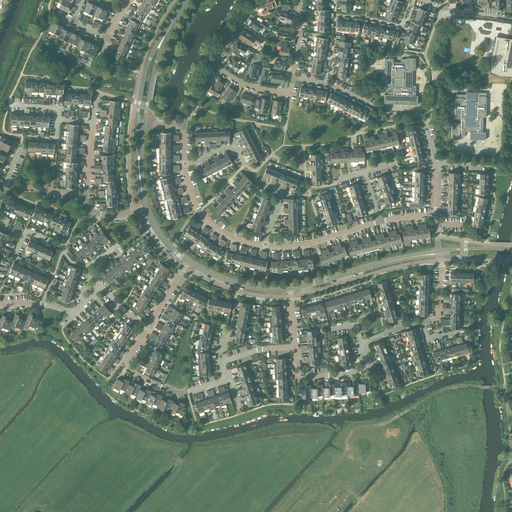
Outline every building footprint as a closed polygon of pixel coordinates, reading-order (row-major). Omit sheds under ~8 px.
[(146,0),(144,0),(142,3),(151,9),(154,5),(146,0)] [(272,10),(272,8),(277,6),(274,0),(267,3),(267,4),(265,5),(266,6),(260,9),(262,13),(260,13),(261,16),(263,15),(269,13),(268,10),(269,9),(269,10),(270,10),(272,10)] [(491,7),(491,1),(490,0),(478,0),(479,1),(484,1),(484,2),(486,2),(486,8),(491,8),(491,7)] [(495,0),(495,1),(491,1),(491,7),(495,7),(495,9),(503,9),(502,0),(495,0)] [(89,13),(93,4),(88,2),(84,11),(89,13)] [(151,9),(142,3),(140,7),(147,12),(148,14),(151,9)] [(388,8),(398,12),(400,7),(390,3),(388,8)] [(70,8),(61,4),(59,8),(68,12),(70,8)] [(94,15),(98,6),(93,4),(89,13),(94,15)] [(98,17),(102,9),(98,6),(94,15),(98,17)] [(289,24),(292,15),(288,13),(288,10),(288,7),(288,6),(280,6),(278,11),(282,13),(280,20),(289,24)] [(147,12),(140,7),(137,11),(145,18),(148,14),(147,12)] [(396,17),(398,12),(388,8),(386,13),(396,17)] [(102,9),(98,17),(104,20),(108,12),(106,12),(107,11),(102,9)] [(145,18),(137,11),(134,16),(130,13),(128,16),(141,23),(142,22),(145,18)] [(396,17),(386,13),(385,18),(395,22),(396,17)] [(426,16),(417,13),(417,14),(415,18),(424,21),(426,16)] [(128,25),(138,29),(140,25),(141,23),(128,16),(127,18),(130,20),(128,25)] [(261,23),(254,18),(249,26),(259,32),(262,27),(266,30),(268,26),(271,28),(272,26),(269,24),(267,23),(268,22),(265,20),(264,21),(263,20),(261,23)] [(422,26),(424,21),(415,18),(413,23),(422,26)] [(55,33),(59,25),(54,22),(53,23),(52,23),(49,31),(55,33)] [(422,26),(413,23),(411,22),(409,27),(420,31),(422,26)] [(55,33),(59,35),(60,36),(63,29),(63,27),(59,25),(55,33)] [(126,29),(135,34),(135,33),(136,34),(138,29),(128,25),(126,29)] [(291,41),(292,33),(289,32),(289,29),(278,27),(277,31),(280,31),(279,39),(291,41)] [(418,35),(420,31),(409,27),(407,31),(418,35)] [(72,33),(68,42),(73,44),(79,29),(77,28),(75,34),(72,33)] [(63,39),(67,31),(63,29),(60,36),(59,35),(58,37),(63,39)] [(77,46),(81,39),(81,37),(79,36),(81,30),(79,29),(73,44),(77,46)] [(127,30),(125,34),(133,38),(135,34),(126,29),(126,30),(127,30)] [(68,42),(72,33),(67,31),(63,39),(68,42)] [(252,37),(249,35),(249,34),(244,31),(239,38),(250,45),(254,40),(260,44),(263,40),(254,33),(252,37)] [(418,35),(407,31),(406,36),(416,40),(418,35)] [(135,39),(133,38),(125,34),(123,39),(133,44),(135,39)] [(416,40),(406,36),(404,42),(414,46),(416,40)] [(494,52),(491,73),(511,76),(511,39),(502,38),(502,40),(495,39),(493,51),(494,52)] [(77,46),(76,47),(81,50),(85,41),(81,39),(77,46)] [(120,44),(130,48),(133,44),(123,39),(120,44)] [(85,41),(81,50),(86,52),(90,43),(85,41)] [(90,43),(86,52),(90,54),(94,45),(90,43)] [(229,53),(233,56),(236,58),(239,60),(241,57),(238,55),(241,52),(244,54),(247,49),(241,45),(241,46),(237,43),(235,46),(234,45),(229,53)] [(289,56),(290,48),(287,47),(287,44),(280,43),(279,46),(282,46),(280,53),(283,54),(283,55),(289,56)] [(118,48),(128,53),(130,48),(120,44),(118,48)] [(94,45),(90,54),(95,56),(99,47),(94,45)] [(126,58),(128,53),(118,48),(116,53),(126,58)] [(126,58),(116,53),(114,58),(124,62),(126,58)] [(243,62),(239,60),(236,58),(233,56),(230,60),(229,59),(225,64),(238,72),(241,67),(243,62)] [(418,105),(418,96),(416,96),(416,86),(412,86),(413,71),(415,71),(416,59),(407,58),(407,60),(401,60),(401,63),(394,63),(394,59),(385,59),(384,87),(391,87),(391,92),(388,92),(388,95),(385,95),(384,104),(418,105)] [(286,70),(288,62),(276,60),(274,68),(286,70)] [(258,77),(260,66),(256,65),(255,66),(251,65),(249,77),(253,78),(254,77),(258,77)] [(284,84),(285,76),(273,74),(271,82),(284,84)] [(220,90),(224,84),(218,80),(214,86),(213,85),(209,91),(209,92),(217,97),(217,96),(220,90)] [(230,102),(234,96),(236,92),(229,87),(223,98),(230,102)] [(332,104),(337,92),(335,91),(333,95),(331,94),(327,102),(332,104)] [(487,93),(466,92),(466,95),(456,94),(456,98),(455,119),(460,119),(460,124),(452,124),(452,139),(460,140),(461,139),(462,139),(463,138),(464,138),(464,137),(465,136),(465,135),(465,132),(470,132),(470,140),(485,140),(486,133),(483,132),(484,117),(486,117),(487,96),(487,93)] [(251,106),(254,97),(243,94),(240,102),(251,106)] [(268,109),(269,100),(261,99),(257,99),(256,99),(255,108),(259,109),(259,112),(267,113),(269,113),(270,109),(268,109)] [(349,102),(347,102),(343,110),(347,111),(351,103),(352,102),(350,100),(349,102)] [(280,114),(282,102),(274,101),(272,113),(280,114)] [(362,109),(359,117),(366,121),(372,109),(368,107),(366,106),(364,110),(362,109)] [(241,137),(248,133),(245,128),(234,134),(236,136),(239,134),(241,137)] [(390,137),(393,147),(399,145),(396,131),(392,132),(393,136),(390,137)] [(240,144),(251,139),(248,133),(241,137),(242,140),(238,142),(240,144)] [(383,134),(386,148),(393,147),(390,137),(388,137),(387,133),(383,134)] [(423,133),(409,137),(406,137),(407,142),(410,142),(419,140),(418,137),(423,136),(423,133)] [(380,150),(386,148),(383,134),(379,135),(380,139),(377,140),(380,150)] [(380,150),(377,140),(375,140),(374,136),(370,137),(373,151),(380,150)] [(0,148),(0,149),(8,153),(11,145),(13,146),(15,143),(1,137),(0,138),(0,140),(3,142),(0,148)] [(373,151),(370,137),(366,138),(367,142),(364,143),(366,153),(373,151)] [(246,147),(253,144),(251,139),(240,144),(241,146),(245,145),(246,147)] [(412,152),(421,149),(420,147),(426,146),(425,143),(411,147),(412,152)] [(245,154),(256,148),(253,144),(246,147),(247,150),(243,152),(245,154)] [(256,148),(245,154),(246,156),(250,154),(251,157),(258,154),(256,148)] [(10,154),(8,153),(0,149),(0,162),(5,165),(3,164),(6,157),(8,158),(10,154)] [(223,158),(227,166),(232,163),(226,152),(224,153),(226,157),(223,158)] [(427,153),(413,157),(414,162),(414,165),(423,163),(422,160),(423,160),(423,157),(428,155),(427,153)] [(258,154),(251,157),(253,160),(249,162),(250,165),(261,159),(258,154)] [(216,157),(222,168),(227,166),(223,158),(220,160),(218,156),(216,157)] [(217,171),(222,168),(216,157),(214,158),(216,162),(213,164),(217,171)] [(217,171),(213,164),(210,165),(208,161),(206,162),(212,174),(217,171)] [(203,169),(206,176),(212,174),(206,162),(203,163),(205,167),(203,169)] [(202,179),(206,176),(203,169),(200,170),(198,166),(196,167),(202,179)] [(269,178),(272,170),(267,168),(262,180),(265,181),(266,177),(269,178)] [(415,177),(429,177),(429,175),(424,175),(424,172),(424,168),(420,168),(420,172),(415,171),(415,177)] [(273,184),(278,173),(272,170),(269,178),(272,179),(271,183),(273,184)] [(242,180),(247,185),(251,181),(242,173),(240,175),(244,178),(242,180)] [(280,182),(283,175),(278,173),(273,184),(275,185),(277,181),(280,182)] [(283,175),(280,182),(283,183),(281,188),(283,189),(288,177),(283,175)] [(379,183),(387,180),(386,175),(377,178),(379,183)] [(288,177),(283,189),(286,189),(287,185),(290,186),(293,179),(288,177)] [(236,179),(234,181),(244,190),(247,185),(242,180),(239,182),(236,179)] [(293,179),(290,186),(293,188),(292,192),(294,193),(299,181),(293,179)] [(377,184),(374,185),(375,187),(379,185),(380,188),(389,185),(391,184),(390,180),(387,180),(379,183),(377,184)] [(244,190),(234,181),(233,183),(236,186),(234,188),(240,194),(244,190)] [(359,190),(361,189),(364,188),(363,185),(358,187),(357,184),(349,187),(350,192),(359,190)] [(380,193),(382,193),(390,190),(389,185),(380,188),(381,191),(376,192),(377,194),(380,193)] [(240,194),(234,188),(232,191),(228,188),(227,190),(236,198),(240,194)] [(226,197),(232,202),(236,198),(227,190),(225,191),(228,194),(226,197)] [(320,201),(329,199),(327,193),(328,193),(327,190),(320,193),(320,195),(319,196),(320,201)] [(221,196),(219,198),(228,207),(232,202),(226,197),(224,199),(221,196)] [(228,207),(219,198),(217,200),(221,203),(218,205),(224,211),(228,207)] [(262,203),(269,206),(270,204),(275,205),(276,203),(264,198),(262,203)] [(10,213),(15,203),(9,200),(5,210),(10,213)] [(15,203),(10,213),(16,215),(21,205),(15,203)] [(259,209),(271,213),(272,211),(268,209),(269,206),(262,203),(259,209)] [(22,218),(23,216),(26,208),(21,205),(16,215),(22,218)] [(224,211),(218,205),(216,208),(213,205),(211,207),(220,215),(224,211)] [(370,207),(356,211),(358,217),(367,214),(366,211),(371,209),(370,207)] [(32,210),(26,208),(23,216),(29,219),(32,210)] [(38,220),(42,210),(36,208),(31,218),(38,220)] [(257,214),(265,217),(266,214),(270,216),(271,213),(259,209),(257,214)] [(457,209),(443,209),(443,211),(447,211),(447,214),(448,214),(448,216),(457,217),(457,209)] [(44,221),(48,213),(42,210),(38,220),(43,223),(44,221)] [(50,223),(53,215),(48,213),(44,221),(50,223)] [(264,220),(265,217),(257,214),(255,219),(267,224),(268,221),(264,220)] [(53,215),(50,223),(56,226),(59,218),(53,215)] [(59,218),(56,226),(55,228),(61,230),(61,228),(65,220),(59,218)] [(337,223),(335,218),(327,221),(328,226),(329,226),(329,227),(337,225),(336,223),(337,223)] [(267,224),(255,219),(253,224),(261,227),(262,224),(266,226),(267,224)] [(68,231),(71,223),(65,220),(61,228),(61,230),(60,232),(64,234),(63,237),(66,239),(70,232),(68,231)] [(196,228),(199,223),(197,221),(193,226),(191,229),(189,228),(183,237),(188,240),(194,231),(196,228)] [(261,227),(253,224),(251,230),(263,235),(264,232),(259,230),(261,227)] [(426,224),(422,225),(424,238),(430,237),(429,228),(427,228),(426,224)] [(413,226),(409,227),(411,240),(417,239),(416,230),(413,230),(413,226)] [(411,240),(409,227),(405,227),(405,231),(403,232),(404,241),(411,240)] [(98,236),(105,245),(107,243),(106,242),(109,240),(103,233),(101,231),(99,232),(101,234),(98,236)] [(192,243),(198,233),(194,231),(188,240),(192,243)] [(392,232),(396,244),(402,242),(400,234),(397,235),(396,231),(392,232)] [(203,236),(204,234),(202,232),(200,235),(198,233),(192,243),(197,245),(198,243),(203,236)] [(387,237),(389,246),(396,244),(392,232),(389,233),(390,236),(387,237)] [(383,234),(380,235),(383,247),(389,246),(387,237),(384,238),(383,234)] [(383,247),(380,235),(376,236),(377,240),(374,240),(376,249),(383,247)] [(94,236),(92,237),(99,247),(102,245),(103,246),(105,245),(98,236),(96,238),(94,236)] [(200,249),(206,240),(206,239),(203,236),(198,243),(201,246),(201,247),(200,249)] [(99,247),(92,237),(90,239),(92,241),(89,243),(95,251),(97,250),(96,249),(99,247)] [(371,237),(367,238),(370,251),(376,249),(374,240),(372,241),(371,237)] [(370,251),(367,238),(363,239),(364,243),(361,244),(363,252),(370,251)] [(219,249),(221,246),(224,241),(221,239),(216,247),(215,246),(210,253),(214,256),(219,249)] [(206,250),(210,243),(206,240),(200,249),(205,252),(206,250)] [(363,252),(361,244),(359,244),(358,240),(354,241),(357,254),(363,252)] [(32,252),(36,244),(34,243),(34,242),(32,241),(31,242),(30,241),(26,249),(32,252)] [(357,254),(354,241),(349,242),(350,246),(348,247),(350,256),(357,254)] [(140,246),(148,256),(149,254),(148,252),(151,250),(145,242),(140,246)] [(90,254),(83,244),(82,243),(80,244),(83,248),(80,250),(86,258),(88,257),(87,256),(90,254)] [(85,243),(83,244),(90,254),(93,252),(94,253),(95,251),(89,243),(87,245),(85,243)] [(210,253),(215,246),(210,243),(206,250),(210,253)] [(37,245),(36,244),(32,252),(38,254),(41,246),(40,246),(40,245),(38,244),(37,245)] [(341,244),(337,245),(342,257),(348,254),(345,246),(342,247),(341,244)] [(342,257),(337,245),(333,247),(334,250),(332,251),(336,260),(342,257)] [(41,246),(38,254),(37,256),(43,259),(44,257),(47,249),(45,248),(46,247),(43,246),(43,247),(41,246)] [(148,256),(140,246),(136,249),(141,257),(144,255),(146,257),(148,256)] [(223,247),(221,246),(219,249),(214,256),(218,258),(221,254),(224,255),(226,250),(224,249),(223,251),(221,250),(223,247)] [(49,250),(47,249),(44,257),(49,260),(53,252),(51,251),(52,250),(49,249),(49,250)] [(86,258),(80,250),(77,252),(76,249),(74,251),(76,253),(75,253),(81,261),(84,258),(85,259),(86,258)] [(131,253),(139,263),(140,261),(139,259),(141,257),(136,249),(131,253)] [(324,250),(329,262),(336,260),(332,251),(330,252),(328,249),(324,250)] [(233,254),(233,251),(230,250),(230,252),(227,251),(228,250),(226,250),(224,255),(226,256),(225,261),(231,262),(233,254)] [(323,265),(329,262),(324,250),(321,252),(322,256),(319,257),(323,265)] [(139,263),(131,253),(127,256),(133,265),(134,264),(133,263),(135,262),(137,264),(139,263)] [(133,265),(127,256),(127,257),(123,261),(130,270),(132,269),(130,267),(133,265)] [(118,264),(124,272),(127,269),(128,272),(130,270),(123,261),(118,264)] [(15,277),(19,267),(17,266),(18,265),(16,264),(15,265),(13,264),(9,274),(15,277)] [(114,268),(121,277),(123,276),(121,274),(124,272),(118,264),(114,268)] [(162,264),(159,269),(167,274),(170,269),(162,264)] [(20,266),(19,267),(15,277),(21,279),(25,269),(24,268),(24,267),(20,266)] [(70,272),(80,276),(81,273),(79,273),(80,269),(72,266),(72,267),(69,266),(68,268),(71,269),(70,272)] [(121,277),(114,268),(109,271),(115,278),(118,276),(119,279),(121,277)] [(25,269),(21,279),(26,282),(31,272),(29,271),(30,270),(27,269),(27,270),(25,269)] [(173,277),(171,276),(169,275),(167,274),(159,269),(156,273),(164,278),(166,276),(171,279),(173,277)] [(33,273),(31,272),(26,282),(32,284),(37,274),(35,274),(36,273),(33,271),(33,273)] [(117,281),(115,278),(109,271),(105,275),(110,282),(111,282),(112,284),(117,281)] [(65,276),(77,281),(78,277),(79,278),(80,276),(70,272),(69,275),(66,274),(65,276)] [(163,281),(164,278),(156,273),(154,278),(166,285),(167,283),(163,281)] [(37,274),(32,284),(38,287),(42,277),(41,276),(41,275),(39,274),(38,275),(37,274)] [(76,284),(77,281),(65,276),(64,279),(67,280),(66,283),(76,286),(77,284),(76,284)] [(42,277),(38,287),(44,290),(48,279),(47,279),(47,278),(45,277),(44,278),(42,277)] [(166,285),(154,278),(151,282),(159,287),(160,284),(165,287),(166,285)] [(379,290),(388,287),(387,284),(390,283),(389,280),(387,281),(378,284),(379,290)] [(155,291),(156,291),(158,292),(161,294),(162,292),(158,289),(159,287),(151,282),(149,286),(148,286),(155,291)] [(75,288),(76,286),(66,283),(65,286),(61,285),(60,287),(62,287),(73,291),(74,288),(75,288)] [(148,286),(149,286),(148,286),(145,290),(153,295),(155,291),(148,286)] [(73,291),(62,287),(60,287),(59,289),(63,290),(62,294),(73,297),(73,295),(72,294),(73,291)] [(186,298),(192,289),(189,287),(189,289),(186,287),(181,295),(179,299),(181,300),(184,296),(186,298)] [(381,295),(392,291),(392,289),(389,290),(388,287),(379,290),(381,295)] [(190,303),(196,292),(193,291),(194,290),(192,289),(186,298),(189,300),(188,302),(190,303)] [(363,290),(366,300),(369,299),(370,302),(372,301),(371,298),(372,298),(369,289),(365,290),(365,289),(363,290)] [(151,297),(153,295),(145,290),(142,294),(150,299),(154,302),(155,300),(151,297)] [(358,292),(361,304),(364,303),(363,301),(366,300),(363,290),(361,290),(361,291),(358,292)] [(383,300),(392,298),(391,295),(393,294),(392,291),(381,295),(383,300)] [(196,292),(190,303),(192,304),(193,302),(197,303),(201,294),(199,293),(199,294),(196,292)] [(354,292),(352,293),(355,303),(358,302),(359,305),(361,304),(358,292),(354,293),(354,292)] [(347,296),(350,308),(353,307),(352,304),(355,303),(352,293),(350,294),(350,295),(347,296)] [(73,297),(62,294),(61,297),(59,296),(58,298),(61,299),(60,299),(69,302),(70,299),(72,299),(73,297)] [(150,299),(142,294),(139,299),(147,304),(149,301),(153,304),(154,302),(150,299)] [(205,307),(207,299),(206,299),(206,298),(203,296),(204,295),(201,294),(197,303),(200,305),(198,307),(200,308),(201,306),(202,306),(205,307)] [(344,306),(341,296),(339,297),(339,298),(336,299),(340,311),(342,310),(341,307),(344,306)] [(343,296),(341,296),(344,306),(347,305),(348,308),(350,308),(347,296),(343,297),(343,296)] [(207,299),(205,307),(207,308),(208,308),(207,311),(209,311),(210,308),(213,309),(215,299),(213,298),(213,300),(209,299),(209,300),(207,299)] [(384,306),(396,302),(395,300),(393,301),(392,298),(383,300),(384,306)] [(147,304),(139,299),(137,303),(145,308),(146,309),(149,311),(150,309),(146,306),(147,304)] [(340,311),(336,299),(333,300),(332,299),(330,300),(333,310),(336,309),(337,312),(340,311)] [(221,301),(218,313),(221,313),(221,311),(224,311),(226,301),(224,300),(224,302),(221,301)] [(333,310),(330,300),(328,300),(328,302),(325,303),(328,312),(329,314),(331,314),(330,311),(333,310)] [(240,308),(252,311),(255,311),(255,309),(249,308),(250,304),(241,302),(240,308)] [(394,309),(395,309),(394,305),(397,305),(396,302),(384,306),(386,311),(394,309)] [(145,308),(137,303),(134,308),(142,313),(145,308)] [(312,306),(315,318),(321,316),(320,314),(317,303),(315,304),(315,305),(312,306)] [(320,314),(321,316),(326,315),(325,312),(326,312),(323,303),(320,304),(320,303),(317,303),(320,314)] [(99,308),(107,317),(109,316),(107,314),(110,311),(104,305),(99,308)] [(172,314),(180,319),(183,314),(175,309),(175,310),(169,306),(167,308),(172,311),(174,312),(172,314)] [(309,316),(306,306),(304,307),(305,308),(301,309),(303,318),(304,320),(306,320),(305,317),(309,316)] [(309,306),(306,306),(309,316),(312,316),(313,318),(315,318),(312,306),(309,307),(309,306)] [(107,317),(99,308),(95,312),(101,319),(104,317),(105,319),(107,317)] [(386,311),(385,311),(387,317),(398,314),(401,313),(400,310),(395,312),(394,309),(386,311)] [(91,316),(99,325),(103,321),(101,319),(95,312),(91,316)] [(29,313),(26,321),(22,329),(23,329),(24,327),(27,329),(29,325),(36,328),(40,320),(32,317),(33,315),(29,313)] [(163,315),(177,324),(180,319),(172,314),(170,317),(169,316),(164,313),(163,315)] [(12,322),(9,330),(10,328),(14,329),(15,326),(22,329),(26,321),(18,318),(19,316),(16,314),(12,322)] [(399,316),(398,314),(387,317),(388,323),(397,320),(396,317),(399,316)] [(9,330),(12,322),(5,319),(6,317),(2,315),(0,319),(0,330),(2,327),(9,330)] [(177,324),(163,315),(161,318),(166,321),(166,320),(168,321),(166,324),(174,329),(177,324)] [(99,325),(91,316),(86,320),(92,327),(95,324),(97,326),(99,325)] [(90,329),(92,327),(86,320),(82,323),(90,332),(92,331),(90,329)] [(90,332),(82,323),(78,327),(79,328),(84,334),(86,332),(88,334),(90,332)] [(174,329),(166,324),(164,327),(163,326),(158,323),(157,325),(171,334),(174,329)] [(203,330),(217,332),(217,330),(213,329),(214,325),(205,323),(203,330)] [(123,328),(131,333),(134,329),(126,324),(123,328)] [(171,334),(157,325),(155,328),(160,331),(161,330),(162,331),(160,334),(168,339),(171,334)] [(247,327),(237,325),(238,325),(237,331),(249,333),(249,331),(247,330),(247,327)] [(408,336),(417,334),(416,332),(422,330),(421,327),(404,332),(406,337),(408,337),(408,336)] [(85,335),(84,334),(79,328),(74,332),(82,341),(84,339),(82,337),(85,335)] [(132,335),(131,333),(123,328),(120,332),(128,338),(129,335),(134,338),(135,336),(132,335)] [(82,341),(74,332),(70,336),(76,343),(79,340),(80,342),(82,341)] [(120,332),(119,332),(117,336),(117,337),(125,342),(128,338),(120,332)] [(168,339),(160,334),(158,337),(157,336),(152,332),(151,335),(165,344),(168,339)] [(165,344),(151,335),(149,337),(154,341),(155,340),(156,341),(154,344),(162,349),(165,344)] [(212,337),(202,335),(201,335),(200,340),(217,344),(217,341),(211,340),(212,337)] [(338,344),(348,342),(347,339),(351,338),(350,336),(347,337),(347,336),(337,338),(338,344)] [(125,342),(117,337),(114,341),(122,346),(124,344),(125,345),(127,343),(125,342)] [(461,337),(459,338),(463,354),(469,352),(469,351),(466,343),(463,344),(463,343),(461,337)] [(458,358),(464,356),(463,354),(459,338),(456,339),(457,345),(458,344),(458,346),(455,346),(458,355),(458,358)] [(217,344),(200,340),(198,349),(203,350),(209,350),(209,348),(210,345),(216,346),(217,344)] [(377,350),(386,347),(384,344),(387,343),(386,340),(383,341),(375,345),(377,350)] [(451,340),(448,341),(452,357),(458,355),(455,346),(452,347),(452,346),(451,340)] [(112,345),(120,351),(124,354),(126,352),(120,348),(122,346),(114,341),(112,345)] [(440,343),(437,344),(441,360),(446,358),(444,349),(441,350),(440,349),(441,349),(440,343)] [(412,351),(421,349),(419,344),(411,346),(408,347),(410,352),(412,351)] [(441,360),(437,344),(434,345),(435,350),(436,350),(436,352),(433,352),(435,361),(441,360)] [(108,349),(117,355),(118,353),(120,354),(121,354),(123,356),(124,354),(120,351),(112,345),(111,345),(108,349)] [(388,346),(386,347),(377,350),(379,355),(390,351),(388,346)] [(339,350),(340,355),(350,354),(349,350),(353,350),(352,347),(339,350)] [(117,355),(108,349),(105,353),(107,354),(114,359),(117,355)] [(201,359),(214,358),(216,358),(216,355),(210,356),(209,352),(209,350),(203,350),(198,349),(198,353),(199,359),(201,359)] [(148,354),(162,360),(165,354),(155,350),(154,353),(149,352),(148,351),(147,353),(148,354)] [(390,351),(379,355),(381,361),(390,357),(392,356),(390,351)] [(116,360),(114,359),(107,354),(104,358),(111,363),(113,361),(117,364),(119,362),(116,360)] [(160,365),(162,360),(148,354),(148,356),(152,358),(150,361),(159,364),(160,365)] [(350,357),(350,354),(340,355),(337,356),(338,362),(342,361),(355,358),(354,356),(350,357)] [(423,359),(423,358),(425,358),(427,358),(426,355),(423,356),(422,354),(413,356),(412,357),(413,362),(415,361),(416,361),(423,359)] [(383,366),(394,362),(394,359),(391,360),(390,357),(381,361),(383,366)] [(109,368),(113,371),(114,369),(110,366),(111,363),(104,358),(101,362),(109,368)] [(355,361),(355,358),(342,361),(343,367),(352,365),(351,362),(355,361)] [(416,361),(415,361),(416,366),(417,366),(426,363),(425,361),(427,360),(427,358),(425,358),(423,358),(423,359),(416,361)] [(145,362),(144,364),(156,370),(159,364),(150,361),(149,364),(145,362)] [(113,371),(109,368),(101,362),(98,367),(106,372),(107,370),(111,373),(113,371)] [(393,368),(393,369),(394,368),(393,365),(395,364),(394,362),(383,366),(385,371),(393,368)] [(155,376),(158,370),(156,370),(144,364),(141,363),(140,365),(147,368),(145,371),(155,376)] [(239,373),(251,369),(254,368),(253,366),(247,368),(246,365),(237,368),(239,373)] [(385,371),(384,372),(386,377),(398,373),(397,371),(394,372),(393,369),(393,368),(385,371)] [(417,376),(429,373),(428,370),(430,370),(429,368),(427,368),(419,371),(416,371),(417,376)] [(241,379),(250,376),(249,372),(251,372),(251,369),(239,373),(241,379)] [(389,382),(397,379),(396,376),(399,375),(398,373),(386,377),(389,382)] [(251,379),(250,376),(241,379),(243,384),(254,380),(253,378),(251,379)] [(128,384),(130,381),(125,379),(123,382),(117,379),(113,387),(120,390),(120,389),(125,391),(128,384)] [(397,379),(389,382),(391,388),(400,384),(399,384),(402,383),(401,381),(398,382),(397,379)] [(252,387),(253,387),(252,383),(255,382),(254,380),(243,384),(244,389),(245,389),(252,387)] [(358,384),(359,393),(366,393),(366,391),(371,391),(370,380),(364,380),(365,384),(358,384)] [(139,389),(141,386),(135,383),(134,387),(128,384),(125,391),(124,392),(130,395),(131,394),(136,396),(139,389)] [(347,394),(346,387),(346,383),(341,384),(341,387),(335,387),(335,397),(342,396),(342,394),(347,394)] [(350,387),(350,383),(346,383),(346,387),(347,394),(347,396),(359,395),(359,393),(358,384),(358,383),(353,383),(353,386),(350,387)] [(323,395),(323,397),(330,397),(330,399),(335,398),(335,397),(335,387),(335,384),(329,384),(329,388),(323,388),(322,388),(323,395)] [(311,396),(310,389),(310,385),(305,386),(305,389),(299,390),(299,399),(306,398),(306,396),(311,396)] [(322,388),(323,388),(322,385),(317,385),(317,388),(310,389),(311,396),(311,398),(318,398),(318,396),(323,395),(322,388)] [(223,386),(221,387),(226,403),(231,401),(229,392),(225,394),(225,392),(223,386)] [(226,405),(226,403),(221,387),(218,388),(220,394),(221,395),(217,396),(220,405),(221,406),(226,405)] [(245,389),(244,389),(243,389),(245,395),(256,391),(256,389),(253,390),(252,387),(245,389)] [(147,401),(152,391),(146,389),(145,392),(139,389),(136,396),(135,397),(141,400),(142,399),(147,401)] [(213,390),(210,391),(215,407),(220,405),(217,396),(214,397),(214,396),(213,390)] [(161,399),(163,396),(152,391),(147,401),(145,404),(148,406),(149,404),(152,405),(153,404),(155,405),(158,406),(161,399)] [(210,411),(216,409),(215,407),(210,391),(207,392),(209,398),(210,397),(210,398),(207,400),(209,408),(210,411)] [(247,401),(256,398),(255,395),(257,394),(257,393),(260,392),(259,391),(256,391),(245,395),(247,401)] [(202,393),(199,394),(204,410),(209,408),(207,400),(203,401),(203,399),(204,399),(202,393)] [(199,394),(196,395),(198,401),(199,401),(199,402),(195,403),(196,404),(193,405),(195,412),(198,411),(199,414),(205,412),(204,410),(199,394)] [(288,394),(279,395),(279,397),(276,397),(276,403),(287,402),(287,400),(293,399),(293,397),(288,397),(288,394)] [(256,398),(247,401),(249,406),(257,403),(258,404),(261,403),(260,400),(257,401),(256,398)] [(169,411),(173,402),(174,401),(168,399),(167,402),(161,399),(158,406),(157,408),(163,411),(164,409),(169,411)] [(169,411),(175,414),(176,412),(181,414),(180,415),(184,417),(186,412),(182,410),(185,404),(180,402),(178,405),(173,402),(169,411)]
